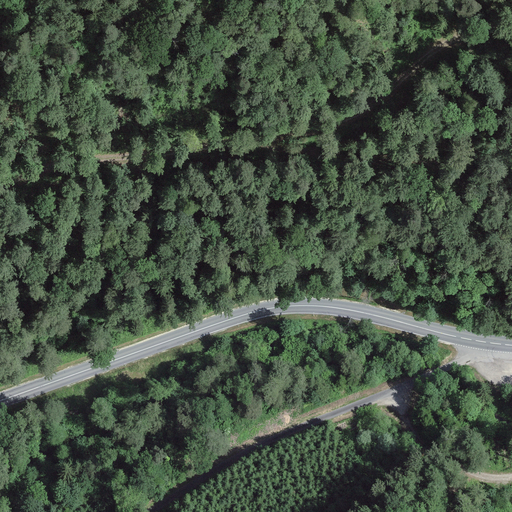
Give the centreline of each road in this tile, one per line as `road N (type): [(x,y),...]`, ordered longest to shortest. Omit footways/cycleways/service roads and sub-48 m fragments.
road 1 (track): [(0,187),(46,166),(325,123),(361,110),(443,40),(511,20)]
road 2 (tertiary): [(0,399),(287,306),(345,309),(511,345)]
road 3 (track): [(148,511),(281,434),(502,345)]
road 4 (track): [(325,123),(412,139),(450,160),(511,227)]
road 5 (track): [(396,390),(413,434),(440,455),(478,473),(511,476)]
